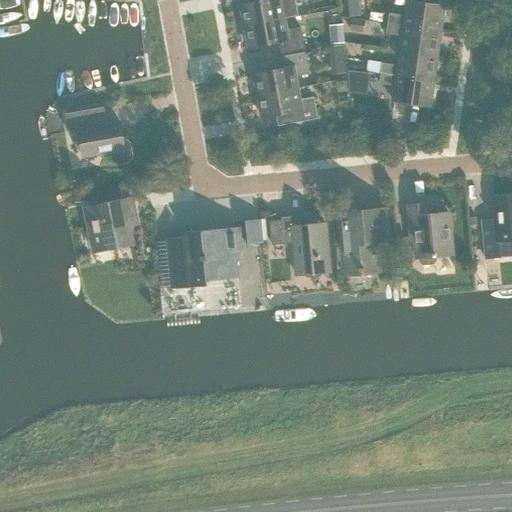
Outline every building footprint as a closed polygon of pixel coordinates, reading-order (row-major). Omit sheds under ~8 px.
[(284,18),(298,16),(296,4),(295,0),(262,0),(240,4),(245,26),(284,18)] [(406,16),(389,14),(388,23),(440,30),(444,5),(408,0),(406,16)] [(301,27),(286,30),(284,18),(245,26),(249,48),(279,42),(281,54),(305,49),(301,27)] [(352,18),(350,31),(363,32),(364,20),(352,18)] [(436,56),(440,30),(388,23),(387,33),(403,35),(401,51),(436,56)] [(343,45),(332,46),(333,55),(343,54),(343,45)] [(433,81),(436,56),(401,51),(398,66),(382,63),(381,73),(433,81)] [(254,74),(258,95),(297,88),(295,76),(309,74),(305,52),(282,56),(284,68),(254,74)] [(368,61),(367,70),(380,72),(381,63),(368,61)] [(358,72),(347,71),(349,92),(367,95),(370,73),(358,72)] [(429,106),(433,81),(381,73),(379,83),(396,85),(393,101),(429,106)] [(346,80),(336,81),(336,87),(341,92),(347,91),(346,80)] [(314,97),(300,99),(297,88),(258,95),(262,117),(292,111),(294,123),(318,119),(314,97)] [(130,149),(127,146),(124,147),(120,122),(99,126),(96,110),(98,110),(98,108),(66,114),(69,132),(78,131),(82,157),(111,152),(112,158),(119,163),(127,162),(131,154),(130,149)] [(133,243),(127,216),(135,214),(132,199),(120,201),(118,188),(90,191),(93,207),(85,208),(94,251),(133,243)] [(74,191),(75,201),(88,200),(87,190),(74,191)] [(499,257),(498,241),(511,240),(511,195),(492,197),(494,219),(481,220),(485,258),(499,257)] [(415,229),(417,258),(451,254),(447,213),(429,214),(428,204),(408,206),(410,230),(415,229)] [(377,268),(375,243),(387,242),(384,208),(340,211),(342,231),(345,271),(377,268)] [(270,221),(272,245),(293,243),(296,275),(330,272),(326,223),(304,225),(303,215),(281,217),(281,220),(270,221)] [(245,220),(245,226),(185,232),(186,238),(167,240),(172,289),(206,286),(205,281),(238,278),(236,251),(248,250),(247,245),(262,243),(260,219),(245,220)]
